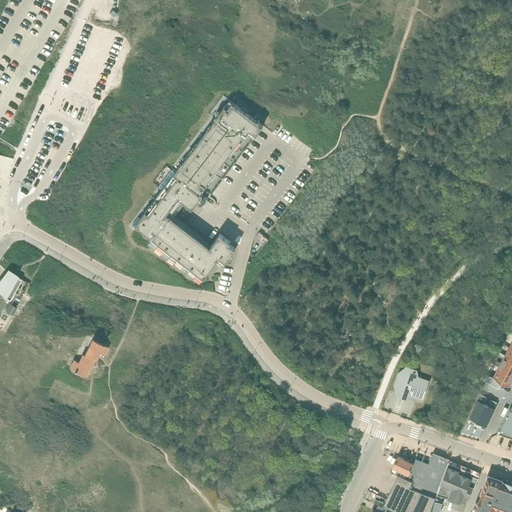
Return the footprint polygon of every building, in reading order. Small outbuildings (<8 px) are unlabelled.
[(175,172),(172,170),(159,187),(163,190),(141,218),(139,217),(132,226),(139,231),(141,229),(204,278),(220,257),(224,260),(227,261),(236,249),(230,244),(231,242),(220,234),(210,247),(177,221),(191,212),(191,207),(193,208),(203,195),(200,192),(244,135),(246,136),(250,130),(256,135),(263,126),(260,123),(260,120),(256,121),(232,102),(228,109),(225,106),(215,120),(175,172)] [(9,272),(0,287),(0,290),(4,293),(5,294),(4,297),(10,301),(22,280),(9,272)] [(9,305),(5,311),(12,315),(16,309),(9,305)] [(85,356),(93,360),(95,361),(100,353),(103,354),(105,349),(103,346),(104,345),(93,339),(85,356)] [(93,360),(85,356),(82,354),(78,363),(75,361),(72,366),(75,369),(74,370),(85,375),(93,360)] [(511,361),(504,358),(499,367),(511,374),(511,361)] [(511,381),(511,374),(499,367),(493,378),(510,386),(511,381)] [(399,374),(396,385),(397,395),(406,398),(411,394),(422,397),(427,381),(417,378),(416,371),(407,368),(399,374)] [(477,402),(470,417),(478,421),(486,406),(477,402)] [(510,408),(501,425),(511,430),(511,404),(511,406),(511,408),(510,408)] [(486,406),(478,421),(487,426),(494,410),(486,406)] [(410,481),(417,466),(414,464),(414,463),(398,456),(391,472),(398,475),(410,481)] [(448,465),(448,464),(442,461),(442,462),(436,460),(432,471),(417,466),(410,481),(398,475),(384,505),(384,506),(395,511),(397,511),(430,511),(433,506),(436,495),(448,465)] [(448,464),(448,465),(437,495),(466,504),(473,487),(474,487),(478,478),(472,476),(471,479),(459,474),(460,472),(448,467),(449,464),(448,464)] [(511,511),(511,486),(502,482),(503,481),(488,475),(481,493),(482,493),(479,502),(478,502),(474,511),(511,511)] [(435,502),(432,511),(434,511),(439,511),(442,504),(435,502)]
